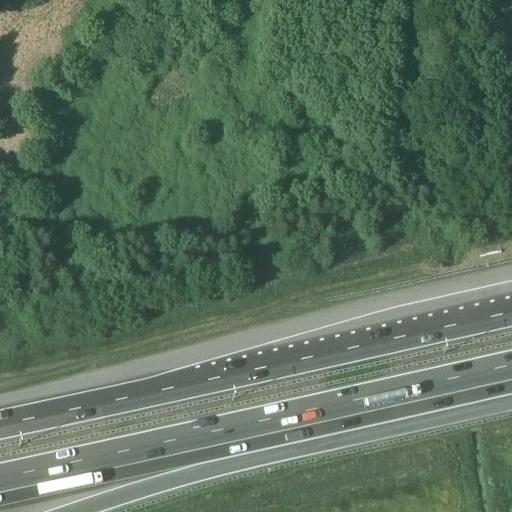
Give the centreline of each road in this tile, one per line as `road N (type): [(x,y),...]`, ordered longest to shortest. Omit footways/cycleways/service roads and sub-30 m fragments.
road 1 (motorway): [(511,312),(0,423)]
road 2 (motorway): [(201,433),(511,363)]
road 3 (motorway): [(0,477),(201,433)]
road 4 (unknown): [(486,190),(459,0)]
road 5 (motorway): [(50,511),(201,433)]
